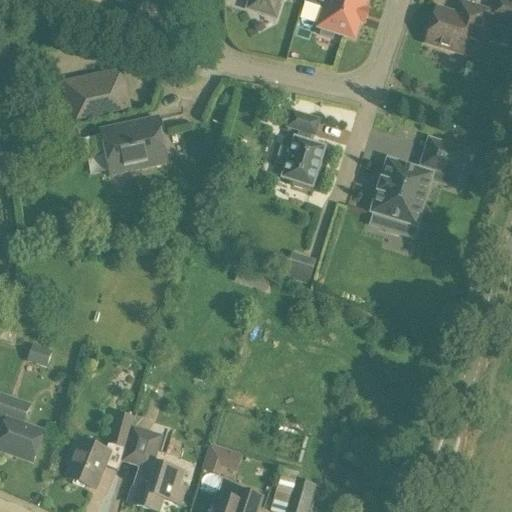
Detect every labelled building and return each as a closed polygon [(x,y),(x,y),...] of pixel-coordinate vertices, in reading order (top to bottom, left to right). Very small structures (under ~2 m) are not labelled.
[(250,0),(248,11),(275,19),(280,0),(301,0),(302,0),(250,0)] [(327,0),(319,29),(322,30),(320,37),(332,41),(334,34),(353,40),(365,0),(327,0)] [(511,25),(511,4),(501,1),(495,20),(511,25)] [(479,44),(488,13),(459,4),(455,17),(436,10),(430,29),(427,29),(424,39),(427,41),(425,45),(463,57),(468,40),(479,44)] [(511,31),(503,29),(498,46),(511,50),(511,31)] [(72,123),(99,117),(129,110),(121,73),(64,85),(72,123)] [(314,139),(319,123),(291,114),(286,130),(299,134),(297,141),(294,140),(289,154),(291,154),(287,167),(285,166),(281,180),(294,185),(293,189),(307,193),(309,189),(312,190),(325,149),(309,144),(311,137),(314,139)] [(111,178),(166,166),(156,120),(117,129),(101,132),(111,178)] [(455,192),(467,154),(435,143),(425,174),(386,161),(370,215),(373,216),(370,224),(385,229),(388,221),(405,227),(408,219),(417,222),(430,184),(455,192)] [(292,256),(285,280),(296,283),(303,260),(292,256)] [(266,294),(271,277),(239,268),(234,285),(266,294)] [(23,324),(28,305),(15,301),(10,321),(23,324)] [(47,370),(52,354),(32,347),(27,364),(47,370)] [(0,453),(33,465),(44,434),(22,426),(29,406),(13,400),(0,395),(0,419),(6,422),(0,437),(0,453)] [(126,451),(132,428),(134,419),(114,414),(106,445),(125,451),(126,451)] [(126,451),(125,451),(121,464),(139,470),(137,477),(140,478),(136,491),(133,491),(128,506),(149,511),(159,511),(163,501),(178,506),(183,490),(168,485),(172,471),(154,465),(163,438),(132,428),(126,451)] [(93,491),(108,454),(78,441),(72,454),(78,457),(68,481),(93,491)] [(280,467),(270,509),(280,511),(284,511),(294,471),(280,467)] [(296,481),(291,496),(312,502),(316,487),(296,481)] [(257,511),(262,499),(237,491),(234,503),(216,497),(211,511),(257,511)] [(308,511),(312,502),(291,496),(286,511),(308,511)]
